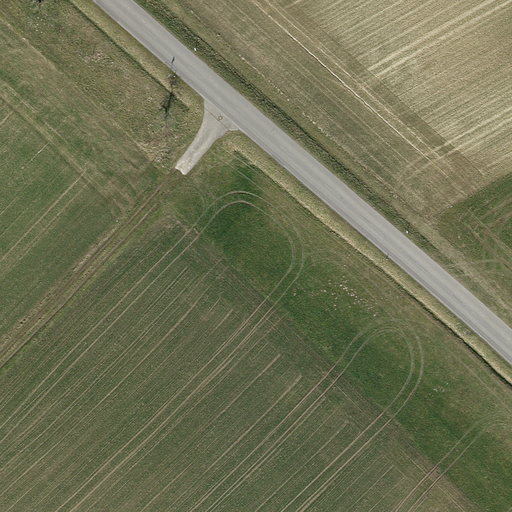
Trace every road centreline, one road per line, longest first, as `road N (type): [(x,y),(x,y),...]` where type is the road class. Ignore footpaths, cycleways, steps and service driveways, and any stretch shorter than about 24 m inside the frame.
road 1 (tertiary): [(106,0),(511,367)]
road 2 (track): [(0,360),(230,118)]
